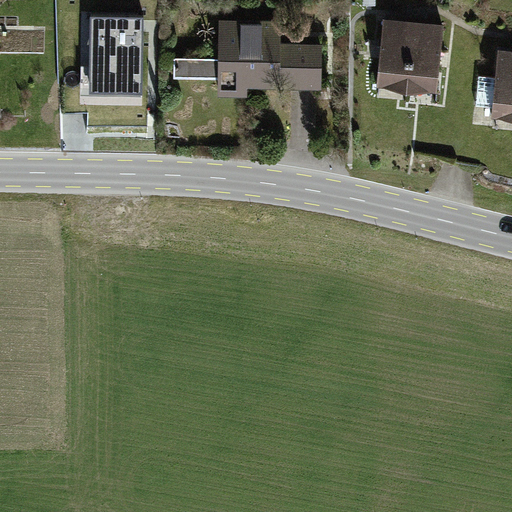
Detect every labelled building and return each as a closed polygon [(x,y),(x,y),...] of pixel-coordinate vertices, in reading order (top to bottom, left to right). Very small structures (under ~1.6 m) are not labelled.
[(144,14),(91,14),(89,81),(142,82),(144,14)] [(413,22),(384,19),(381,45),(382,45),(379,80),(407,82),(413,22)] [(279,22),(220,22),(219,58),(175,57),(175,76),(219,77),(219,91),(246,91),(246,83),(320,84),(320,44),(279,44),(279,22)] [(442,24),(413,22),(407,82),(435,85),(438,51),(439,51),(442,24)] [(511,112),(511,51),(498,50),(496,77),(479,75),(476,105),(494,106),(494,111),(511,112)]
